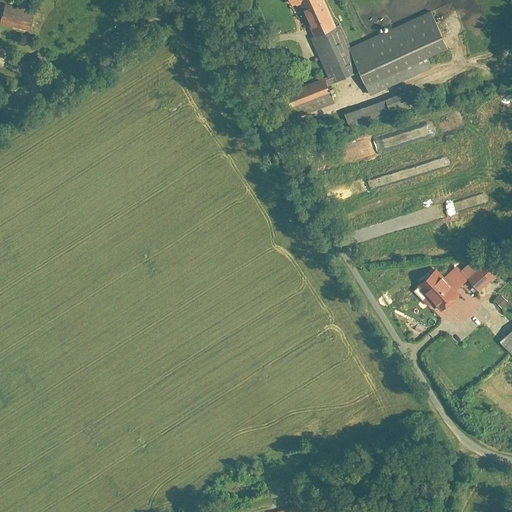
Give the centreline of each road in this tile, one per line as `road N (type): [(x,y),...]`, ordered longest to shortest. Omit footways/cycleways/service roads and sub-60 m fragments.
road 1 (unclassified): [(185,0),(462,446),(511,461)]
road 2 (unclassified): [(0,115),(181,0)]
